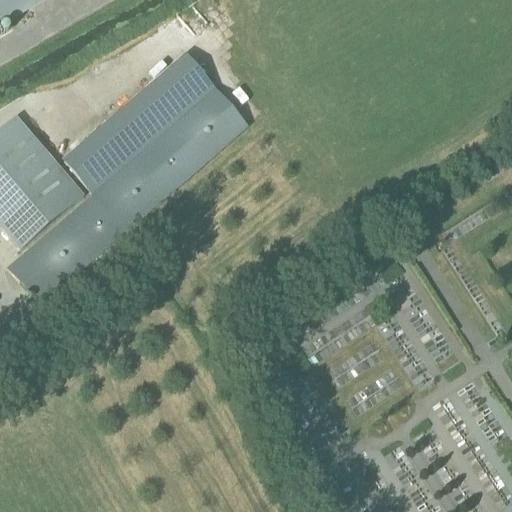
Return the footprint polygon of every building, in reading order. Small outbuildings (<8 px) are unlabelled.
[(0,0),(0,25),(44,0),(0,0)] [(194,28),(205,23),(195,4),(185,9),(194,28)] [(62,162),(92,198),(215,93),(186,57),(62,162)] [(247,130),(215,93),(7,272),(39,309),(247,130)] [(16,121),(0,134),(0,231),(20,255),(83,200),(16,121)] [(385,413),(372,419),(378,429),(390,423),(385,413)]
